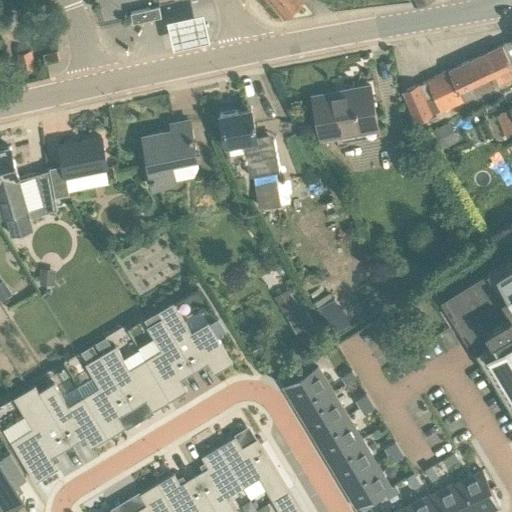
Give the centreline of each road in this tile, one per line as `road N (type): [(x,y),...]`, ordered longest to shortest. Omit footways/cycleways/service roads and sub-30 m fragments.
road 1 (residential): [(341,511),(274,400),(237,394),(66,498),(61,511)]
road 2 (tertiary): [(251,52),(511,0)]
road 3 (tertiary): [(94,89),(251,52)]
